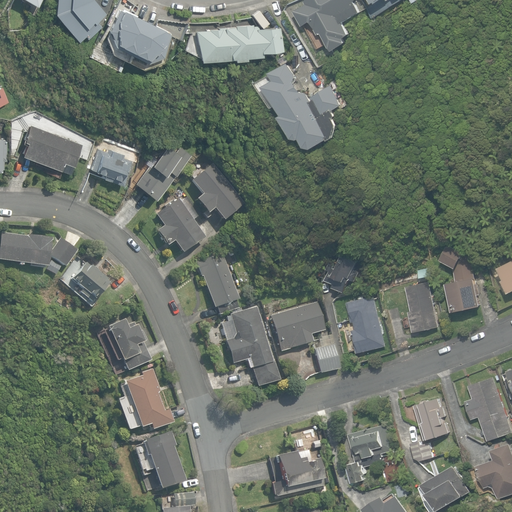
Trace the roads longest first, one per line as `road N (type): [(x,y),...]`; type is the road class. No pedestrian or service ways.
road 1 (residential): [(204,425),(169,322),(135,257),(67,211),(0,202)]
road 2 (residential): [(511,328),(204,425)]
